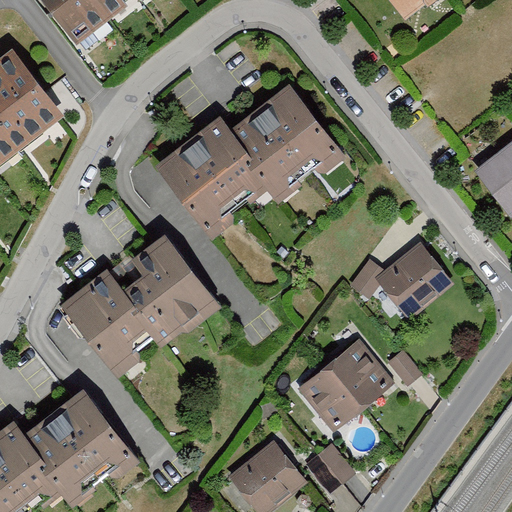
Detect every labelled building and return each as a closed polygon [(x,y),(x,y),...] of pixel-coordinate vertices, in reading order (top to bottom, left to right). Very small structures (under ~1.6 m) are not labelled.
[(45,0),(82,50),(145,4),(142,0),(45,0)] [(142,0),(145,4),(150,12),(165,0),(142,0)] [(392,0),(412,26),(445,0),(392,0)] [(0,176),(70,123),(19,61),(0,75),(0,176)] [(229,128),(169,174),(220,241),(276,199),(283,208),(344,161),(298,100),(241,143),(229,128)] [(511,143),(481,167),(510,209),(511,207),(511,143)] [(118,279),(74,315),(125,379),(165,348),(170,355),(223,313),(172,249),(147,269),(157,282),(135,300),(118,279)] [(426,253),(384,286),(411,321),(453,288),(426,253)] [(370,268),(354,294),(369,304),(386,278),(370,268)] [(363,350),(337,370),(368,410),(394,390),(363,350)] [(404,360),(392,370),(408,390),(421,381),(404,360)] [(337,370),(304,395),(336,435),(368,410),(337,370)] [(23,432),(0,449),(0,511),(52,511),(66,501),(74,511),(77,511),(139,465),(91,403),(34,446),(23,432)] [(308,458),(330,490),(356,471),(334,440),(308,458)] [(278,451),(236,484),(258,511),(276,511),(308,487),(278,451)]
